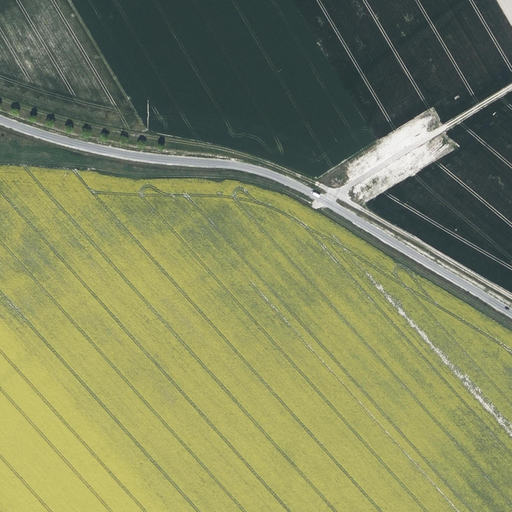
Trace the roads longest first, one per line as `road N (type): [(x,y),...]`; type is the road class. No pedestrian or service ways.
road 1 (tertiary): [(511,313),(266,173),(113,152),(0,120)]
road 2 (track): [(0,97),(60,118),(237,151),(317,185)]
road 3 (track): [(511,298),(357,206)]
